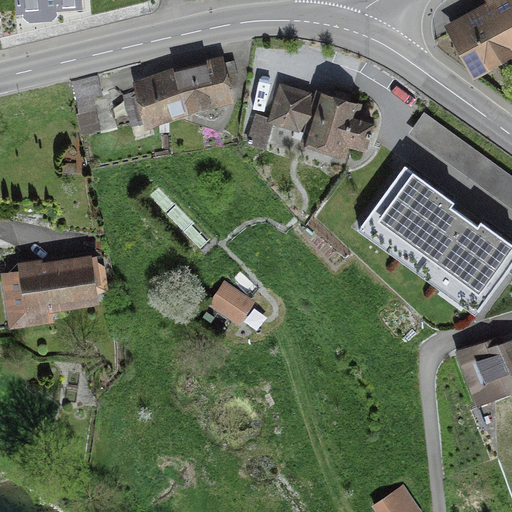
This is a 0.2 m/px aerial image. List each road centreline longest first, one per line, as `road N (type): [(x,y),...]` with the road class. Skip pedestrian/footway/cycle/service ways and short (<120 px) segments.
road 1 (secondary): [(0,78),(228,24),(286,19),(347,29)]
road 2 (secondary): [(347,29),(392,49),(511,138)]
